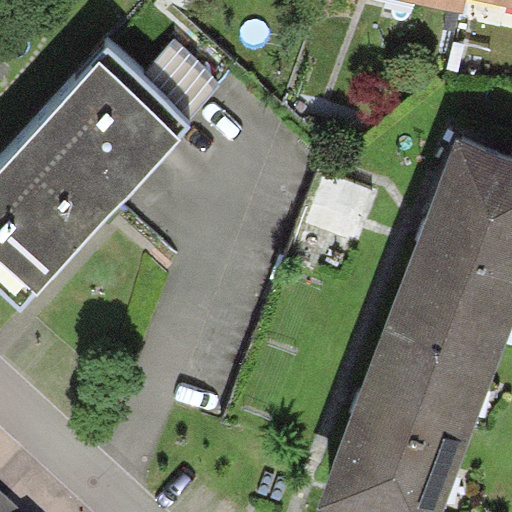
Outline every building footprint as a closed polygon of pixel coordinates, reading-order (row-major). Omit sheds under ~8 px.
[(149,60),(108,23),(0,139),(0,265),(21,284),(39,264),(38,263),(190,98),(149,60)] [(176,31),(149,60),(190,98),(219,70),(176,31)] [(0,90),(20,68),(0,50),(0,90)] [(511,129),(459,109),(383,298),(497,339),(511,299),(511,129)] [(433,511),(497,339),(383,298),(318,475),(364,491),(418,511),(433,511)] [(418,511),(364,491),(355,511),(418,511)] [(19,511),(0,492),(0,511),(19,511)]
